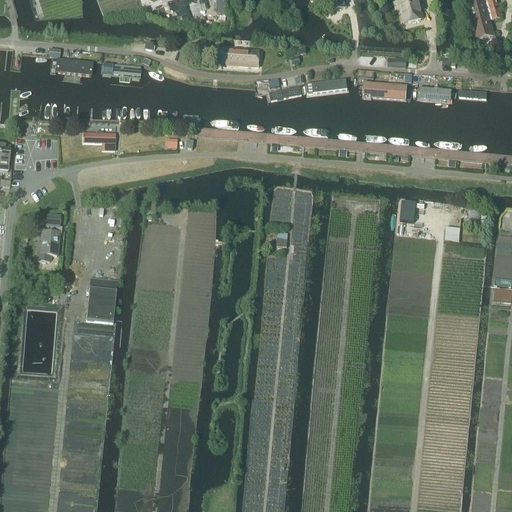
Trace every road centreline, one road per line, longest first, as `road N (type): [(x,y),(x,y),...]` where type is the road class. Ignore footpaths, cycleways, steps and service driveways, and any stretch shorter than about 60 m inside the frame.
road 1 (unclassified): [(0,43),(140,54),(210,77),(269,79),(340,66),(511,80)]
road 2 (unclassified): [(13,199),(28,183),(86,166),(183,156),(511,180)]
road 3 (track): [(407,511),(431,246)]
road 4 (track): [(153,511),(184,266)]
road 5 (track): [(490,511),(511,310)]
